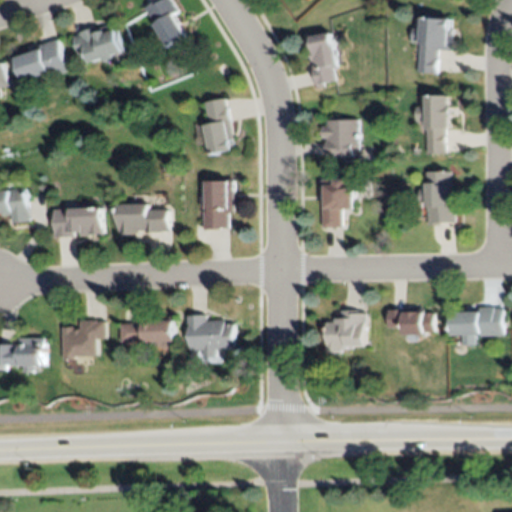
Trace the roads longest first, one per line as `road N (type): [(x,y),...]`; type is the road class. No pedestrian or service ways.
road 1 (primary): [(511,441),(0,452)]
road 2 (residential): [(281,444),(277,117),(268,77),(223,0)]
road 3 (residential): [(281,273),(0,282)]
road 4 (residential): [(510,0),(497,53),(502,268)]
road 5 (residential): [(511,268),(281,273)]
